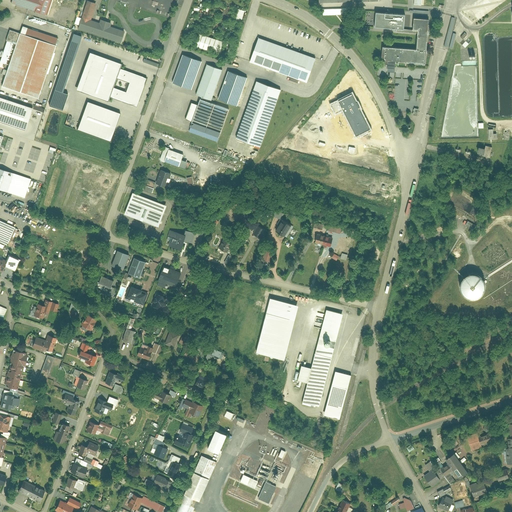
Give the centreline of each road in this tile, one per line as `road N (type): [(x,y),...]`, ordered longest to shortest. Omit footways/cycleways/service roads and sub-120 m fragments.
road 1 (residential): [(188,0),(104,234),(381,309)]
road 2 (residential): [(167,511),(213,411),(211,397),(107,350),(45,511)]
road 3 (residential): [(274,0),(347,52),(376,92),(410,173)]
road 4 (residential): [(381,309),(410,173)]
road 5 (residential): [(381,309),(374,380),(389,440)]
road 6 (residential): [(511,400),(389,440)]
